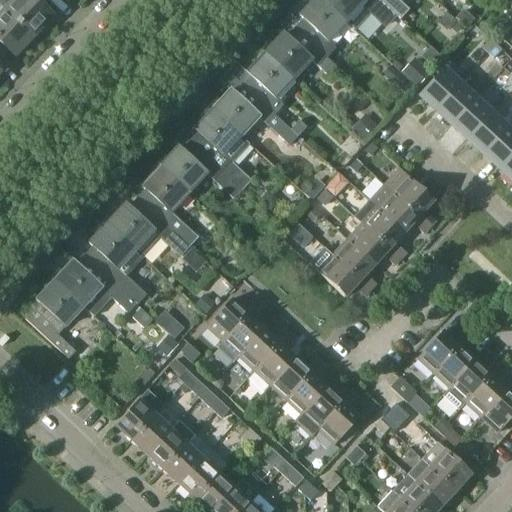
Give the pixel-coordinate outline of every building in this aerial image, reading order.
[(11,0),(4,8),(33,36),(52,16),(34,0),(11,0)] [(296,28),(327,56),(335,48),(329,42),(347,22),(348,22),(324,0),(313,0),(300,16),(304,19),(296,28)] [(324,0),(348,22),(347,22),(355,30),(373,11),(389,25),(397,16),(398,15),(381,0),(324,0)] [(381,0),(398,15),(397,16),(401,20),(410,11),(397,0),(381,0)] [(33,36),(4,8),(0,12),(0,42),(14,56),(33,36)] [(446,14),(439,21),(449,29),(455,22),(446,14)] [(337,67),(327,57),(327,56),(296,28),(287,38),(283,34),(266,53),(294,79),(312,60),(329,75),(337,67)] [(498,46),(493,41),(486,49),(491,54),(498,46)] [(498,46),(491,54),(497,59),(504,51),(498,46)] [(294,79),(266,53),(247,73),(251,77),(243,84),(275,113),(282,105),(276,99),(294,79)] [(409,63),(401,74),(417,88),(426,78),(409,63)] [(435,109),(459,84),(443,69),(420,95),(435,109)] [(402,79),(396,86),(405,94),(411,86),(402,79)] [(299,137),(274,114),(275,113),(243,84),(234,94),(230,91),(213,110),(242,136),(259,117),(290,146),(299,137)] [(475,98),(459,84),(435,109),(451,124),(475,98)] [(475,98),(451,124),(467,139),(491,113),(475,98)] [(191,141),(223,170),(243,189),(250,181),(231,163),(250,143),(242,136),(213,110),(194,130),(197,134),(191,141)] [(491,113),(467,139),(483,153),(507,128),(491,113)] [(368,118),(354,132),(365,142),(378,128),(368,118)] [(300,120),(291,129),(298,135),(307,126),(300,120)] [(511,132),(507,128),(483,153),(499,168),(511,153),(511,132)] [(223,170),(191,141),(181,151),(178,148),(160,167),(189,194),(207,175),(233,199),(243,189),(223,170)] [(371,144),(364,151),(370,157),(377,149),(371,144)] [(511,153),(499,168),(511,179),(511,153)] [(355,161),(349,168),(355,173),(361,166),(355,161)] [(138,198),(190,246),(198,238),(171,213),(189,194),(160,167),(142,187),(145,190),(138,198)] [(433,202),(406,176),(392,192),(423,220),(428,214),(425,211),(433,202)] [(334,178),(325,189),(335,198),(344,188),(334,178)] [(312,201),(324,188),(315,180),(304,194),(312,201)] [(423,220),(392,192),(384,185),(369,201),(404,233),(412,224),(416,227),(423,220)] [(324,191),(316,200),(324,207),(332,198),(324,191)] [(270,196),(260,207),(270,216),(278,208),(277,202),(270,196)] [(125,205),(108,223),(137,250),(136,251),(142,257),(160,237),(181,256),(190,246),(138,198),(128,208),(125,205)] [(395,243),(404,233),(369,201),(354,217),(362,224),(393,252),(398,246),(395,243)] [(313,210),(306,216),(313,222),(319,215),(313,210)] [(423,220),(430,227),(435,221),(428,214),(423,220)] [(430,227),(423,220),(416,227),(423,234),(430,227)] [(119,270),(136,251),(137,250),(108,223),(89,244),(93,247),(86,255),(138,303),(146,295),(119,270)] [(295,230),(310,248),(316,242),(311,236),(312,235),(302,224),(295,230)] [(347,240),(374,265),(383,255),(387,259),(393,252),(362,224),(347,240)] [(374,265),(347,240),(332,256),(359,281),(363,284),(369,278),(365,275),(374,265)] [(194,245),(183,257),(198,270),(209,259),(194,245)] [(393,252),(400,259),(405,253),(398,246),(393,252)] [(400,259),(393,252),(387,259),(393,265),(400,259)] [(138,303),(86,255),(76,265),(72,262),(54,281),(83,308),(102,288),(129,313),(138,303)] [(317,272),(345,297),(359,281),(332,256),(317,272)] [(363,284),(371,291),(376,285),(369,278),(363,284)] [(25,319),(69,360),(76,353),(57,336),(83,308),(54,281),(36,301),(39,304),(25,319)] [(371,291),(363,284),(358,290),(365,297),(371,291)] [(205,297),(197,306),(205,314),(213,305),(205,297)] [(245,305),(251,311),(257,305),(250,299),(245,305)] [(223,342),(247,315),(251,311),(245,305),(241,309),(231,300),(206,326),(223,342)] [(257,305),(251,311),(257,316),(263,310),(257,305)] [(238,356),(263,330),(247,315),(223,342),(238,356)] [(169,325),(164,331),(173,339),(183,329),(178,324),(169,325)] [(283,340),(289,334),(283,328),(276,334),(283,340)] [(254,371),(279,345),(283,340),(276,334),(272,338),(263,330),(238,356),(254,371)] [(463,342),(468,336),(462,330),(456,336),(463,342)] [(434,374),(458,347),(441,332),(417,358),(434,374)] [(289,334),(283,340),(289,346),(295,340),(289,334)] [(468,336),(463,342),(469,348),(474,342),(468,336)] [(168,337),(158,348),(167,356),(177,345),(168,337)] [(193,342),(183,348),(192,361),(201,355),(193,342)] [(270,386),(294,359),(279,345),(254,371),(270,386)] [(450,388),(474,362),(458,347),(434,374),(450,388)] [(314,369),(320,363),(314,357),(308,364),(314,369)] [(286,400),(310,373),(294,359),(270,386),(286,400)] [(495,371),(500,365),(494,359),(488,365),(495,371)] [(175,360),(168,367),(179,377),(186,370),(175,360)] [(474,362),(450,388),(465,402),(490,376),(474,362)] [(320,363),(314,369),(321,375),(327,368),(320,363)] [(500,365),(495,371),(501,377),(506,371),(500,365)] [(147,368),(134,381),(142,388),(154,375),(147,368)] [(302,415),(327,388),(317,379),(321,375),(314,369),(310,373),(286,400),(302,415)] [(187,370),(180,378),(184,382),(191,375),(187,370)] [(190,387),(197,380),(191,375),(184,382),(190,387)] [(481,417),(506,391),(490,376),(465,402),(481,417)] [(391,387),(407,401),(416,392),(400,377),(391,387)] [(347,399),(353,393),(346,386),(340,393),(347,399)] [(311,437),(318,430),(343,403),(347,399),(340,393),(336,397),(327,388),(302,415),(295,422),(311,437)] [(207,390),(199,399),(214,414),(223,405),(207,390)] [(511,396),(506,391),(481,417),(497,432),(511,415),(511,396)] [(114,426),(131,441),(161,408),(162,409),(163,408),(146,392),(114,426)] [(353,393),(347,399),(352,404),(358,398),(353,393)] [(343,403),(318,430),(334,444),(358,418),(343,403)] [(424,404),(416,413),(422,418),(430,409),(424,404)] [(220,420),(229,410),(223,405),(214,414),(220,420)] [(176,422),(162,409),(161,408),(131,441),(146,456),(177,422),(176,422)] [(442,418),(434,427),(439,431),(447,422),(442,418)] [(389,428),(380,420),(375,426),(383,434),(389,428)] [(162,470),(194,436),(177,421),(176,422),(177,422),(146,456),(162,470)] [(444,435),(452,426),(447,422),(439,431),(444,435)] [(249,429),(241,437),(246,442),(254,434),(249,429)] [(253,448),(260,440),(254,434),(246,442),(253,448)] [(178,485),(210,451),(194,436),(162,470),(178,485)] [(351,452),(359,460),(364,454),(356,446),(351,452)] [(210,451),(178,485),(194,499),(217,474),(219,475),(227,466),(210,451)] [(430,467),(455,491),(470,475),(444,451),(430,467)] [(359,460),(351,452),(345,457),(354,465),(359,460)] [(364,455),(359,461),(362,464),(367,458),(364,455)] [(281,459),(275,466),(280,470),(286,464),(281,459)] [(455,491),(430,467),(422,459),(407,476),(440,507),(455,491)] [(286,476),(292,469),(286,464),(280,470),(286,476)] [(326,478),(335,486),(340,481),(331,473),(326,478)] [(211,511),(233,488),(219,475),(217,474),(194,499),(207,511),(211,511)] [(303,480),(298,475),(290,482),(295,487),(303,480)] [(435,511),(440,507),(407,476),(392,491),(400,498),(414,511),(435,511)] [(335,486),(326,478),(321,483),(330,491),(335,486)] [(304,495),(311,487),(305,482),(298,490),(304,495)] [(311,487),(304,495),(310,500),(317,492),(311,487)] [(233,488),(211,511),(240,511),(249,503),(233,488)] [(257,494),(249,503),(240,511),(271,511),(274,509),(257,494)] [(386,511),(414,511),(400,498),(386,511)]
